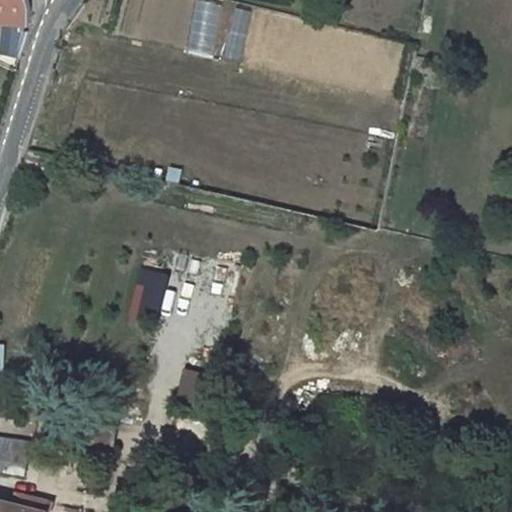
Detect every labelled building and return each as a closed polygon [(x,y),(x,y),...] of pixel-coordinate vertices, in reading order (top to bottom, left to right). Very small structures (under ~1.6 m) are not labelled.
[(0,0),(0,24),(31,28),(33,16),(27,0),(0,0)] [(181,394),(207,401),(215,375),(189,367),(181,394)] [(20,399),(0,394),(0,473),(26,477),(30,452),(0,446),(0,419),(17,421),(20,399)] [(20,399),(17,421),(37,424),(41,403),(20,399)] [(17,508),(0,504),(0,511),(50,511),(52,505),(20,496),(17,508)]
